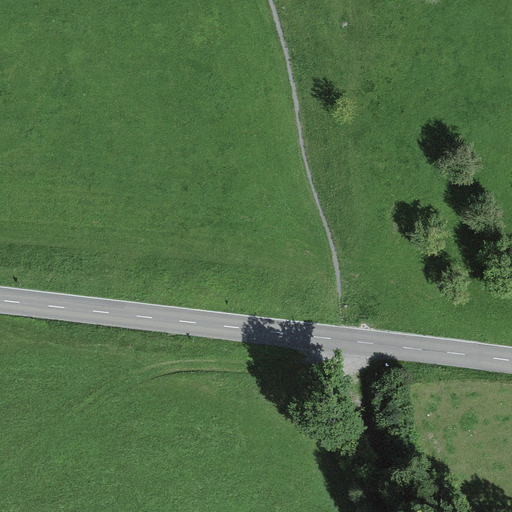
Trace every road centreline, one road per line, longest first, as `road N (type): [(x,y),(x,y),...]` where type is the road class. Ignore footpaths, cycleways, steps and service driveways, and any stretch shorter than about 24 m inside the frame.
road 1 (tertiary): [(511,361),(0,300)]
road 2 (track): [(402,511),(357,402),(344,341)]
